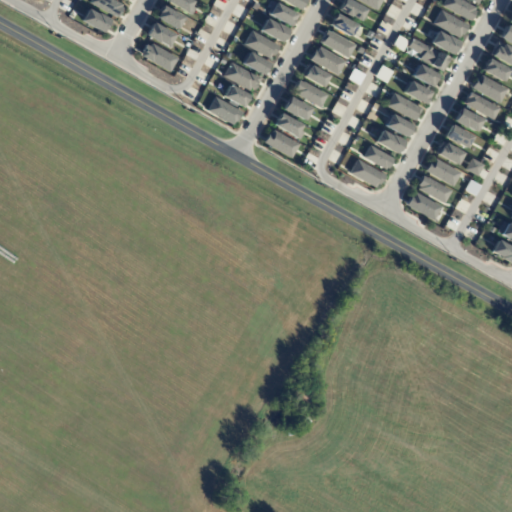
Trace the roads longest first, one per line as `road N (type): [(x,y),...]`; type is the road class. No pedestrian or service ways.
road 1 (tertiary): [(0,20),(511,312)]
road 2 (residential): [(501,0),(387,209)]
road 3 (residential): [(322,0),(237,154)]
